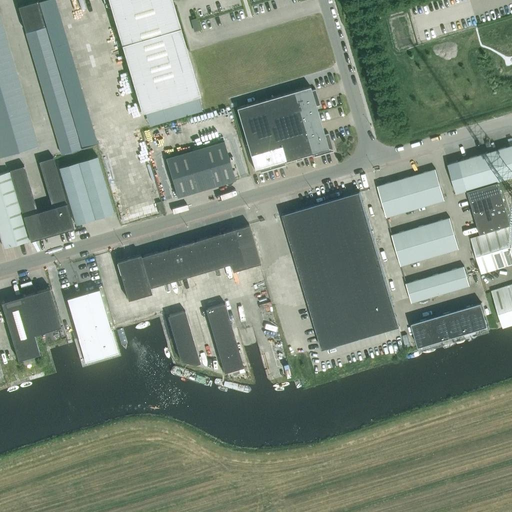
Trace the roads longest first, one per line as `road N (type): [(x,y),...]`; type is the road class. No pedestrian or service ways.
road 1 (unclassified): [(0,270),(372,160)]
road 2 (unclassified): [(372,160),(324,0)]
road 3 (unclassified): [(372,160),(511,119)]
